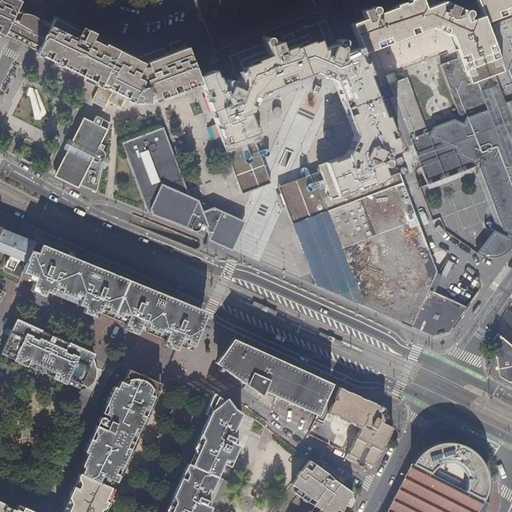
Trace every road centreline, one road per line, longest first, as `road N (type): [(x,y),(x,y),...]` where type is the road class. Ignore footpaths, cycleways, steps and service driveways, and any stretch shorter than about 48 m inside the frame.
road 1 (primary): [(450,370),(255,280),(105,225),(0,169)]
road 2 (primary): [(0,207),(223,315),(429,402)]
road 3 (residential): [(372,511),(429,402)]
